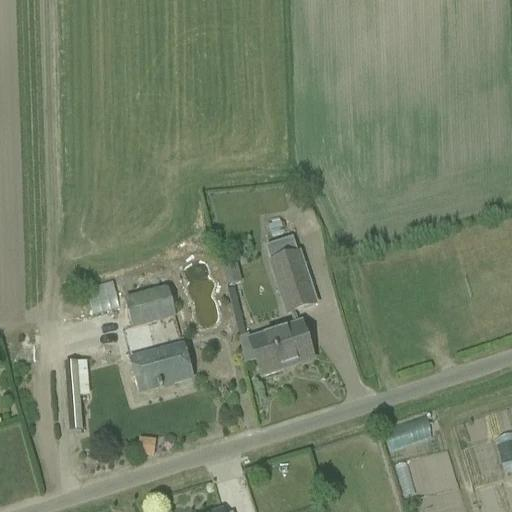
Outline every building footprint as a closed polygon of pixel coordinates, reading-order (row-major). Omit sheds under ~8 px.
[(270,263),(268,264),(286,317),(315,308),(297,254),(296,254),(292,241),(266,249),(268,255),(270,263)] [(234,268),(221,271),(225,289),(238,286),(234,268)] [(131,333),(175,321),(167,292),(124,303),(131,333)] [(236,342),(238,347),(244,367),(255,363),(260,380),(283,373),(282,369),(311,359),(304,341),(300,327),(248,344),(247,337),(244,338),(237,311),(231,313),(238,341),(236,342)] [(124,337),(73,352),(76,362),(127,348),(124,337)] [(130,365),(133,377),(138,397),(158,391),(158,393),(161,392),(161,390),(191,382),(186,363),(182,350),(130,365)] [(76,366),(63,366),(68,436),(82,435),(76,366)] [(511,441),(500,445),(509,479),(511,477),(511,441)] [(138,442),(136,456),(151,458),(153,444),(138,442)] [(451,497),(442,459),(412,466),(421,504),(451,497)]
